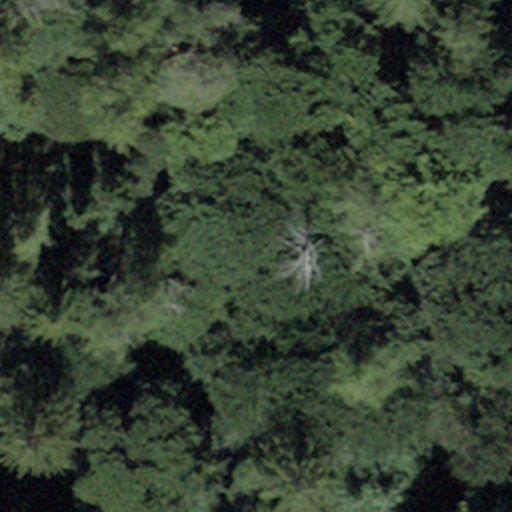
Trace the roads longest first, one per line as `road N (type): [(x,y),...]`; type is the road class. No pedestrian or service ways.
road 1 (trunk): [(183,0),(492,511)]
road 2 (track): [(0,438),(131,511)]
